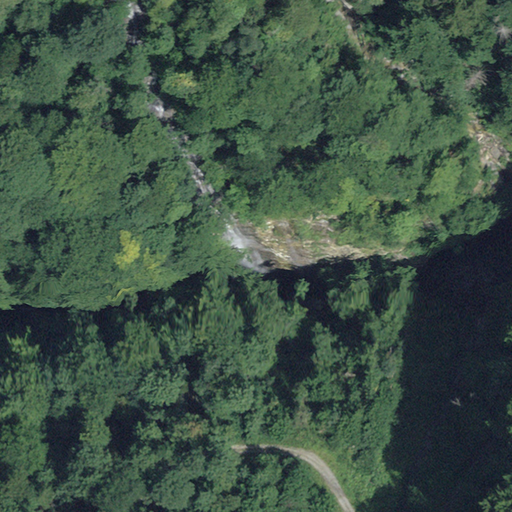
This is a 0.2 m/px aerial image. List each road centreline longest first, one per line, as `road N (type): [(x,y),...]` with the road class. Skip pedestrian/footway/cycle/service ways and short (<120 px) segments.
road 1 (track): [(353,511),(324,464),(287,448),(196,455),(138,507),(110,511)]
road 2 (track): [(511,416),(439,511)]
